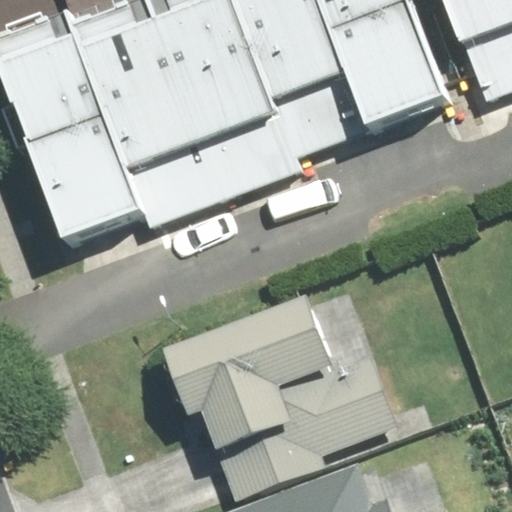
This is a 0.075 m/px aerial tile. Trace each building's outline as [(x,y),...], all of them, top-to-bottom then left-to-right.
[(161,0),(159,0),(84,28),(151,210),(156,222),(233,193),(161,0)] [(161,0),(233,193),(305,167),(301,155),(243,0),(161,0)] [(243,0),(301,155),(377,127),(329,0),(243,0)] [(422,0),(329,0),(377,127),(458,97),(422,0)] [(511,0),(453,0),(490,98),(511,90),(511,0)] [(78,10),(0,38),(0,41),(73,239),(151,210),(84,28),(78,10)] [(178,362),(205,428),(221,422),(255,502),(408,438),(347,292),(178,362)] [(401,511),(387,475),(293,511),(401,511)]
